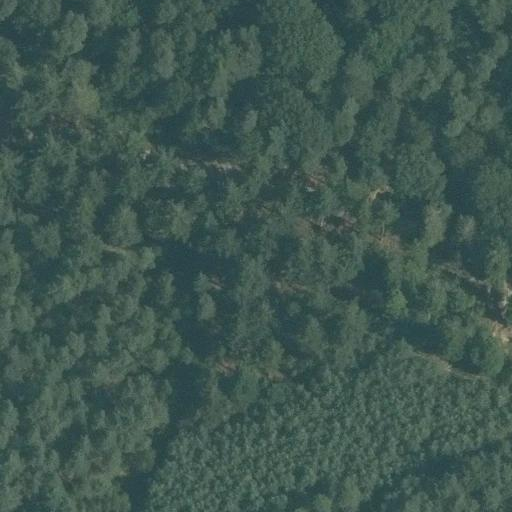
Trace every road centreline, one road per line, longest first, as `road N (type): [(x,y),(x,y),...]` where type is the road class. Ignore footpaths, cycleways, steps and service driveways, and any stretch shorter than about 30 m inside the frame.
road 1 (track): [(511,395),(218,284),(0,223)]
road 2 (track): [(134,511),(218,284)]
